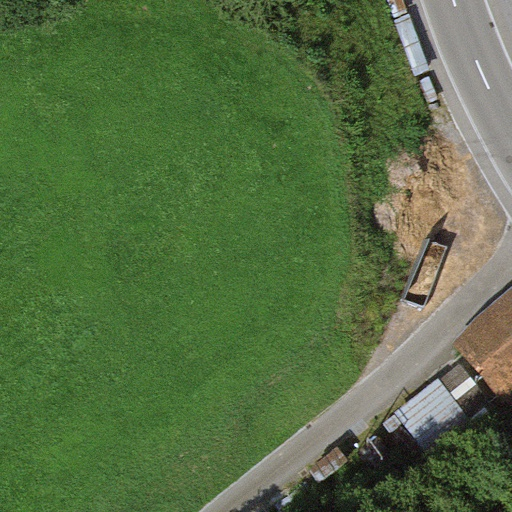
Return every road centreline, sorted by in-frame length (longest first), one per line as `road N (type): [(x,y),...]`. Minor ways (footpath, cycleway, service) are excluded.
road 1 (track): [(229,511),(420,369),(511,280)]
road 2 (tertiary): [(511,124),(457,0)]
